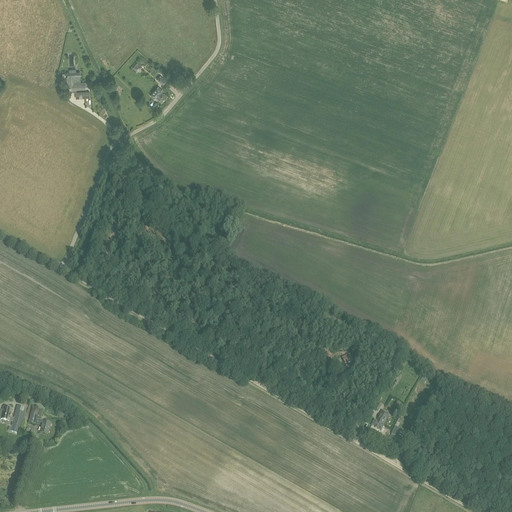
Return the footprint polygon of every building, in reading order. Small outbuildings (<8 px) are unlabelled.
[(131,67),(136,72),(142,65),(137,61),(131,67)] [(75,94),(76,99),(90,98),(90,92),(77,92),(77,90),(86,89),(86,82),(81,82),(80,71),(76,72),(68,73),(68,77),(69,85),(69,89),(69,91),(74,91),(74,94),(75,94)] [(157,80),(163,85),(167,81),(160,75),(157,80)] [(155,98),(161,103),(167,96),(161,91),(162,90),(158,86),(150,95),(154,99),(155,98)] [(352,360),(349,355),(342,358),(345,364),(352,360)] [(388,387),(392,389),(397,381),(393,378),(388,387)] [(11,431),(17,433),(18,428),(22,429),(26,413),(20,411),(21,406),(17,405),(15,411),(12,411),(12,409),(3,407),(2,412),(0,411),(0,420),(1,420),(1,419),(12,422),(11,426),(13,426),(11,431)] [(40,432),(48,434),(51,424),(43,422),(40,422),(43,410),(33,408),(29,422),(42,426),(40,432)] [(376,421),(383,425),(388,416),(386,415),(387,413),(382,410),(376,421)] [(378,429),(381,431),(384,426),(383,425),(376,421),(374,420),(371,425),(375,427),(378,429)]
